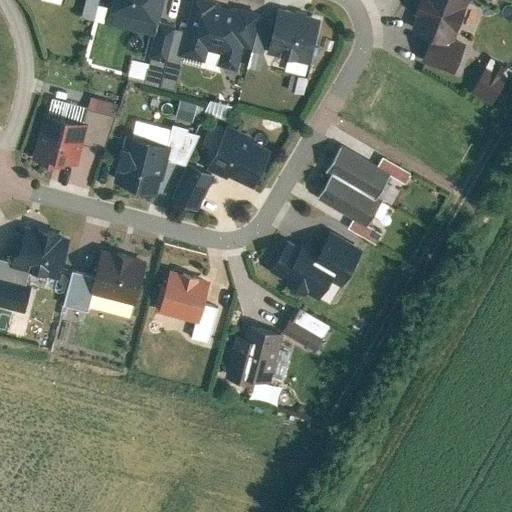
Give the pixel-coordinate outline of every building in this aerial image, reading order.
[(155,31),(162,0),(114,0),(109,20),(155,31)] [(260,15),(205,0),(194,0),(179,54),(206,61),(209,49),(221,52),(218,64),(238,69),(244,47),(250,48),(260,15)] [(470,0),(422,0),(412,30),(455,45),(470,0)] [(311,63),(320,27),(277,17),(269,53),(311,63)] [(468,90),(492,101),(510,64),(486,53),(468,90)] [(130,58),(128,73),(144,74),(146,59),(130,58)] [(173,85),(178,66),(165,63),(160,82),(173,85)] [(177,97),(174,115),(192,118),(195,101),(177,97)] [(45,113),(34,158),(77,170),(89,125),(45,113)] [(209,167),(255,190),(274,151),(229,129),(209,167)] [(126,138),(115,183),(158,194),(169,148),(126,138)] [(327,171),(333,174),(377,200),(390,175),(406,184),(412,173),(383,157),(379,166),(341,145),(327,171)] [(174,200),(199,212),(216,175),(190,164),(174,200)] [(333,174),(319,197),(354,217),(347,229),(376,246),(383,235),(367,226),(381,202),(377,200),(333,174)] [(60,278),(69,239),(26,229),(20,252),(16,251),(12,267),(60,278)] [(268,272),(319,303),(331,283),(341,288),(361,255),(332,237),(323,253),(303,241),(299,248),(287,241),(268,272)] [(93,294),(135,304),(146,261),(104,250),(93,294)] [(159,312),(198,323),(210,283),(171,271),(159,312)] [(0,306),(24,313),(31,288),(0,279),(0,306)] [(273,384),(286,331),(248,322),(244,336),(236,334),(226,377),(259,384),(260,381),(273,384)]
